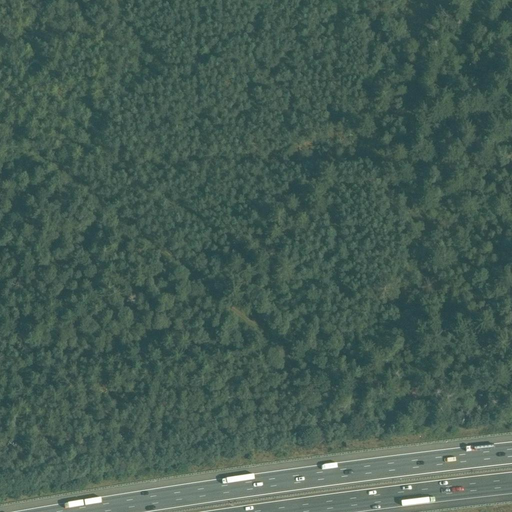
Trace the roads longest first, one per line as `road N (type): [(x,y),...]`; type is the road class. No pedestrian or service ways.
road 1 (track): [(338,0),(335,277),(357,345),(354,398),(50,163)]
road 2 (track): [(0,125),(50,163),(488,170)]
road 3 (motorway): [(511,454),(81,511)]
road 4 (motorway): [(283,511),(511,484)]
